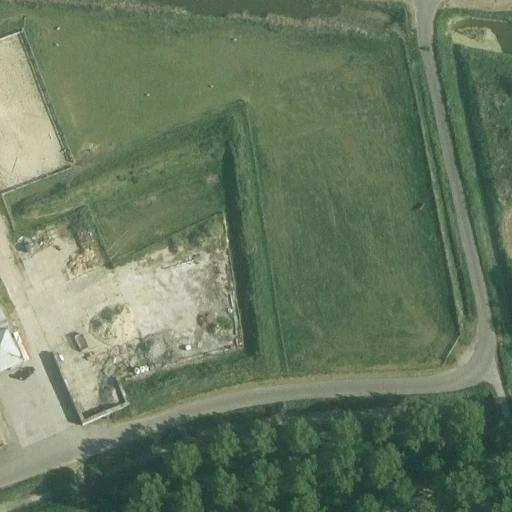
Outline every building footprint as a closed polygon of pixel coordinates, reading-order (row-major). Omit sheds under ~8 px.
[(60,247),(77,240),(72,226),(54,233),(60,247)] [(110,302),(124,289),(113,275),(98,288),(110,302)] [(0,446),(3,445),(0,438),(0,373),(20,364),(7,340),(8,335),(0,320),(0,446)] [(209,348),(233,343),(231,332),(206,337),(209,348)] [(114,358),(139,353),(137,342),(112,347),(114,358)]
